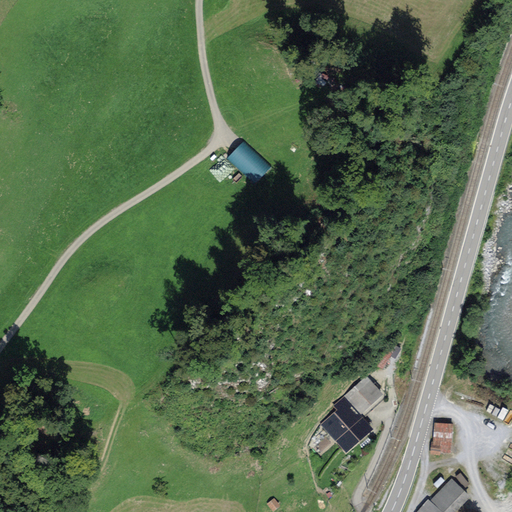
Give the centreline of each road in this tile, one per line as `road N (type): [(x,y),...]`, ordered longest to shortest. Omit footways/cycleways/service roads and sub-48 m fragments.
road 1 (track): [(199,0),(218,122),(212,147),(94,227),(0,349)]
road 2 (primary): [(511,98),(391,511)]
road 3 (track): [(120,403),(96,470),(63,511)]
